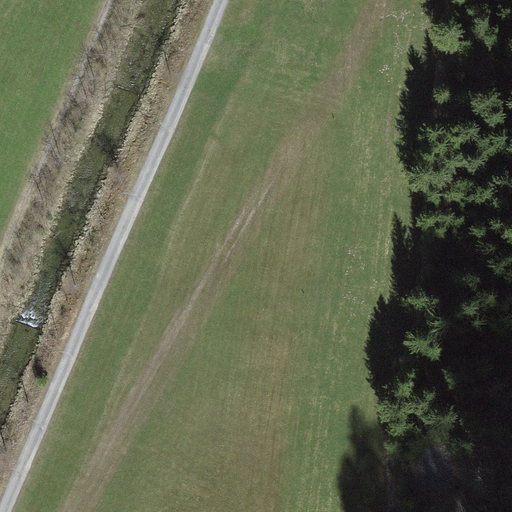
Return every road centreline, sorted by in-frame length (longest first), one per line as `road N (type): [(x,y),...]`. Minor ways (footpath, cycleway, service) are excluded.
road 1 (track): [(221,0),(0,510)]
road 2 (track): [(0,277),(116,0)]
